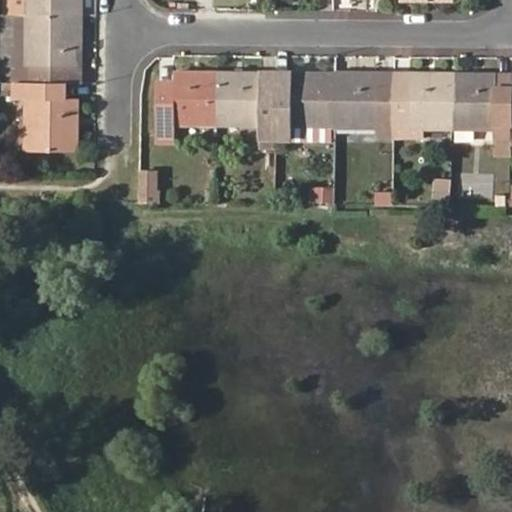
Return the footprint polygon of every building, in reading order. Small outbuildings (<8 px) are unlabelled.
[(25,14),(25,0),(14,0),(14,14),(25,14)] [(25,0),(25,14),(80,14),(80,0),(25,0)] [(14,66),(12,66),(12,83),(64,84),(64,67),(79,67),(80,14),(25,14),(24,67),(14,66)] [(25,14),(14,14),(14,66),(24,67),(25,14)] [(64,84),(79,84),(79,67),(64,67),(64,84)] [(174,136),(174,126),(217,126),(218,70),(174,70),(174,84),(159,84),(157,136),(174,136)] [(260,138),(277,138),(277,85),(277,71),(218,70),(217,126),(260,127),(260,138)] [(292,71),(292,85),(277,85),(277,138),(292,138),(292,127),(335,127),(336,71),(292,71)] [(379,72),(344,72),(336,71),(335,127),(378,128),(378,122),(393,123),(394,86),(379,86),(379,72)] [(394,86),(394,72),(379,72),(379,86),(394,86)] [(424,128),(452,129),(452,72),(434,72),(410,72),(410,86),(394,86),(393,123),(408,123),(408,137),(424,137),(424,128)] [(410,72),(394,72),(394,86),(410,86),(410,72)] [(495,129),(495,139),(511,139),(511,88),(496,87),(496,73),(452,72),(452,129),(495,129)] [(23,150),(78,151),(79,98),(64,98),(64,84),(12,83),(11,98),(24,98),(23,150)] [(378,128),(378,136),(393,136),(393,123),(378,122),(378,128)] [(393,123),(393,136),(408,137),(408,123),(393,123)] [(292,138),(335,138),(335,127),(292,127),(292,138)] [(158,184),(156,184),(157,169),(140,168),(140,177),(139,200),(158,200),(158,184)] [(436,205),(450,205),(450,180),(436,180),(436,205)]
